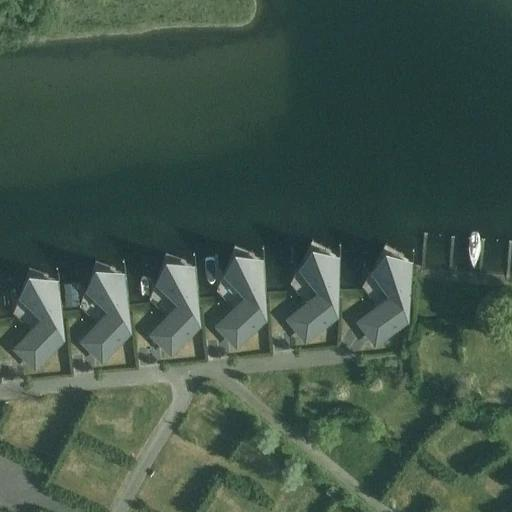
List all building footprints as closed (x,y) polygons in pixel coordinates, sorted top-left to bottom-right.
[(327,320),(327,312),(332,312),(332,314),(334,314),(335,257),(327,253),(323,252),(319,251),(312,253),(309,256),(307,259),(303,268),(322,292),(290,318),(305,337),(327,320)] [(397,324),(397,316),(403,316),(403,319),(404,319),(408,261),(400,257),(396,255),(392,255),(385,257),(382,259),(380,263),(375,271),(394,296),(360,320),(375,340),(397,324)] [(256,324),(255,315),(261,315),(261,317),(262,317),(259,260),(250,256),(246,256),(242,256),(236,258),(233,261),(231,265),(227,273),(249,296),(219,324),(236,342),(256,324)] [(190,330),(189,322),(194,322),(195,324),(196,324),(190,266),(181,263),(177,263),(173,263),(166,266),(164,269),(162,273),(159,281),(181,303),(153,333),(171,350),(190,330)] [(121,337),(119,329),(125,328),(125,331),(127,330),(120,273),(111,270),(107,270),(103,270),(97,273),(94,276),(93,280),(90,288),(112,310),(84,340),(102,357),(121,337)] [(54,344),(53,336),(58,335),(59,337),(60,337),(53,280),(44,277),(40,277),(37,277),(30,280),(28,283),(26,286),(23,295),(45,317),(17,347),(35,364),(54,344)] [(479,324),(485,372),(502,370),(496,322),(479,324)] [(476,366),(476,351),(459,351),(460,366),(476,366)] [(341,391),(342,378),(303,375),(302,389),(341,391)] [(405,398),(413,384),(402,378),(394,392),(405,398)] [(388,412),(405,432),(439,404),(422,384),(388,412)] [(125,385),(94,388),(96,413),(127,410),(125,385)] [(227,416),(235,403),(205,386),(197,399),(227,416)] [(55,395),(16,396),(16,409),(55,409),(55,395)] [(446,451),(475,422),(462,410),(433,438),(446,451)] [(111,412),(111,429),(128,429),(128,412),(111,412)] [(207,424),(219,431),(225,419),(213,413),(207,424)] [(357,421),(341,446),(381,471),(397,446),(357,421)] [(279,459),(287,447),(250,422),(242,433),(279,459)] [(109,464),(115,450),(74,431),(67,446),(109,464)] [(161,450),(198,474),(206,461),(169,437),(161,450)] [(396,478),(416,493),(436,466),(417,451),(396,478)] [(224,471),(214,490),(247,508),(257,489),(224,471)] [(269,511),(297,511),(293,510),(307,482),(289,473),(269,511)] [(365,511),(351,499),(338,511),(365,511)] [(130,511),(158,511),(136,501),(130,511)] [(447,511),(433,501),(424,511),(447,511)]
